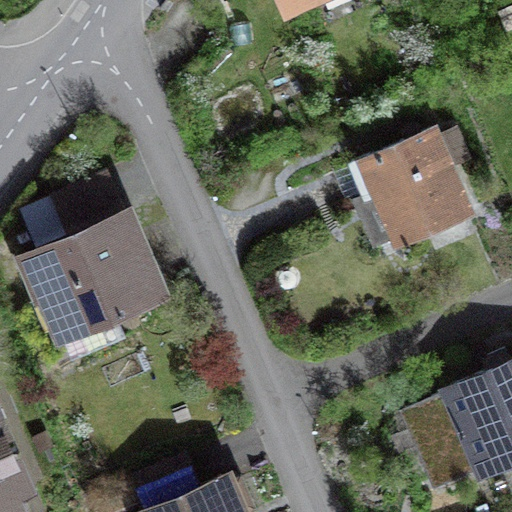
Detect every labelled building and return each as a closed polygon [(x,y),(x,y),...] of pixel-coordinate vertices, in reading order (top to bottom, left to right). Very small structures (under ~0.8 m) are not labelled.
[(438,114),(359,148),(396,236),(476,203),(438,114)] [(137,199),(16,246),(51,335),(171,287),(137,199)] [(511,354),(442,383),(480,475),(511,462),(511,354)] [(0,397),(0,511),(32,511),(26,497),(39,492),(0,397)] [(256,511),(235,464),(136,506),(138,511),(256,511)]
